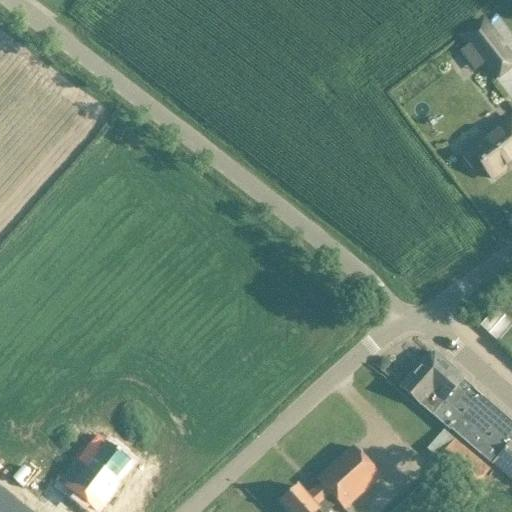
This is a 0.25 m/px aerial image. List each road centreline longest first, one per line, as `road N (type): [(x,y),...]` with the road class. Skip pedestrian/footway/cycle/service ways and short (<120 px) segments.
road 1 (unclassified): [(405,315),(0,3)]
road 2 (unclassified): [(405,315),(190,511)]
